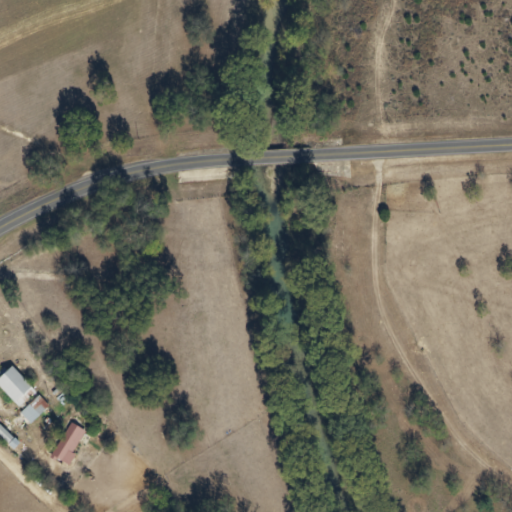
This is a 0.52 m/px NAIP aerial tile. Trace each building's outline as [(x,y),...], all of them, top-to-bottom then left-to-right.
[(0,376),(20,399),(37,384),(16,361),(0,376)] [(0,373),(0,399),(14,411),(29,394),(3,371),(0,373)] [(42,394),(24,411),(36,424),(55,406),(42,394)] [(42,411),(32,401),(14,418),(24,429),(42,411)] [(74,420),(54,456),(72,467),(93,430),(74,420)]
